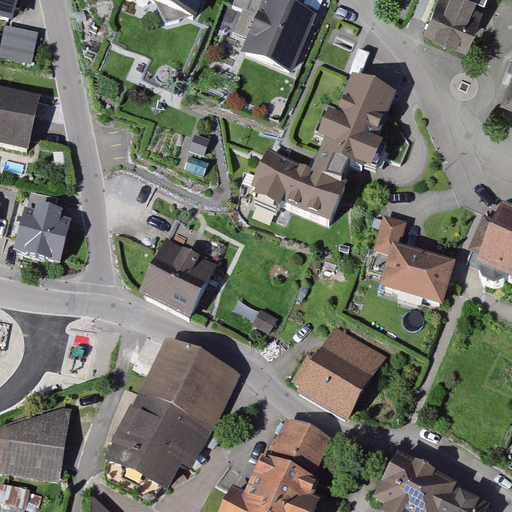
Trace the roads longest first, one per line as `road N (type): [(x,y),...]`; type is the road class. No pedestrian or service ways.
road 1 (tertiary): [(509,511),(418,454),(320,426),(206,347),(95,307)]
road 2 (residential): [(53,0),(101,261),(95,307)]
road 3 (residential): [(511,173),(497,167),(355,0)]
